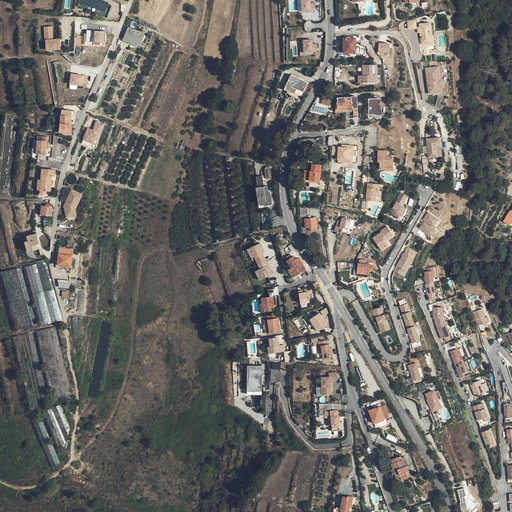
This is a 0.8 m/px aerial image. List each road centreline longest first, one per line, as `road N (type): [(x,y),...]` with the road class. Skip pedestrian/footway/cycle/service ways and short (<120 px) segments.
road 1 (secondary): [(329,0),(329,61),(291,135),(283,189),(295,237),(335,298)]
road 2 (residential): [(335,298),(352,296),(383,351),(401,357),(386,270),(428,193)]
road 3 (residential): [(53,255),(64,170),(131,0)]
road 4 (secondary): [(339,306),(421,445),(449,511)]
road 5 (residential): [(502,488),(422,292)]
road 6 (residential): [(350,435),(333,445),(310,442),(291,421),(280,377),(271,383),(268,421)]
road 7 (residential): [(502,488),(494,358)]
road 8 (residential): [(394,511),(353,397)]
